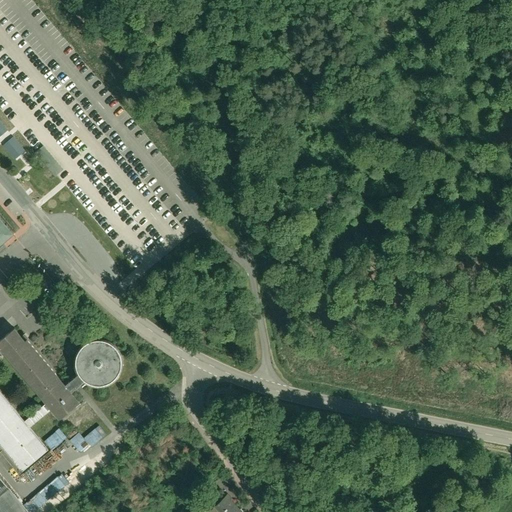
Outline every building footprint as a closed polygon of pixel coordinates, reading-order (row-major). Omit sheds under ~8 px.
[(0,117),(0,137),(1,138),(11,130),(0,117)] [(15,135),(5,143),(17,158),(21,155),(25,152),(27,149),(15,135)] [(62,169),(42,146),(34,153),(31,155),(51,179),(62,169)] [(32,172),(25,177),(38,192),(41,190),(46,185),(34,170),(32,172)] [(0,252),(5,248),(2,245),(14,234),(0,217),(0,252)] [(77,372),(79,374),(65,385),(22,333),(21,335),(13,325),(0,336),(0,352),(42,404),(23,420),(0,391),(0,450),(20,475),(49,451),(29,427),(48,411),(57,422),(80,403),(71,392),(85,380),(91,383),(100,384),(109,381),(115,376),(120,368),(120,359),(118,350),(112,343),(104,339),(95,338),(86,341),(79,347),(75,355),(75,364),(77,372)] [(78,451),(87,444),(91,447),(107,434),(98,424),(83,437),(78,432),(68,440),(78,451)] [(58,427),(43,440),(51,450),(66,437),(58,427)] [(60,472),(23,504),(29,511),(33,511),(68,482),(60,472)] [(0,511),(28,511),(0,477),(0,511)] [(241,511),(225,495),(207,511),(241,511)]
